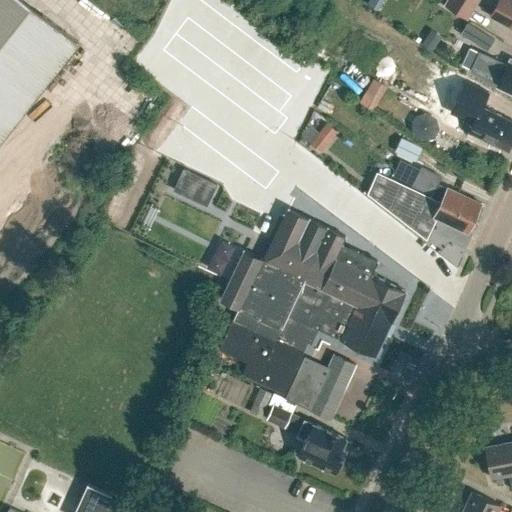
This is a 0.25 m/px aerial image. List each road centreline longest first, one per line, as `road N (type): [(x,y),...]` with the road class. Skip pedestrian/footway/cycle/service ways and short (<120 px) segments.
road 1 (unclassified): [(372,511),(452,335)]
road 2 (unclassified): [(452,335),(511,205)]
road 3 (unknown): [(315,511),(203,464)]
